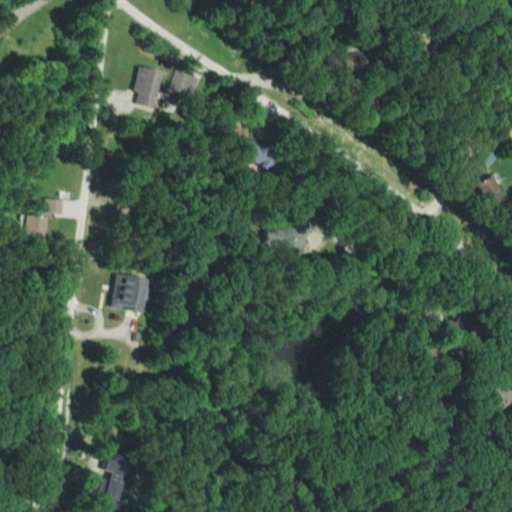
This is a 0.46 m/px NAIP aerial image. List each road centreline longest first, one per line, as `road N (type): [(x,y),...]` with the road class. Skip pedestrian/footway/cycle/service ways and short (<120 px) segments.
road 1 (residential): [(55,499),(101,0)]
road 2 (residential): [(511,306),(380,182),(161,0)]
